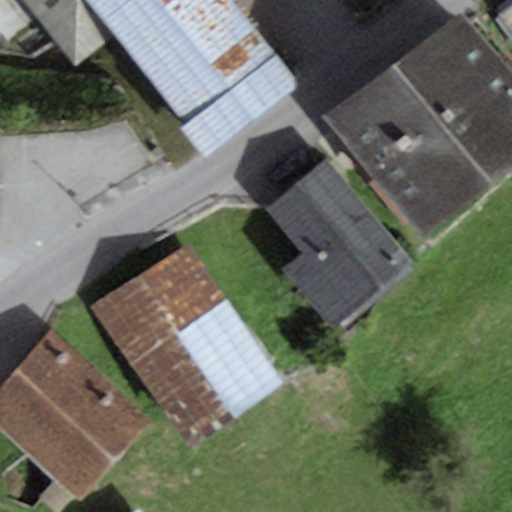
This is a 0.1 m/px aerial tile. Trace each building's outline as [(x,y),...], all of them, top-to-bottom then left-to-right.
[(23,0),(77,68),(116,38),(187,128),(183,131),(206,160),(302,86),(235,1),(235,0),(23,0)] [(511,37),(511,6),(497,18),(511,37)] [(511,175),(511,75),(460,11),(325,119),(426,244),(511,175)] [(414,264),(326,162),(269,211),(305,253),(281,273),(333,333),(414,264)] [(188,244),(91,307),(190,452),(286,386),(188,244)] [(150,422),(50,334),(0,388),(0,431),(78,500),(150,422)]
